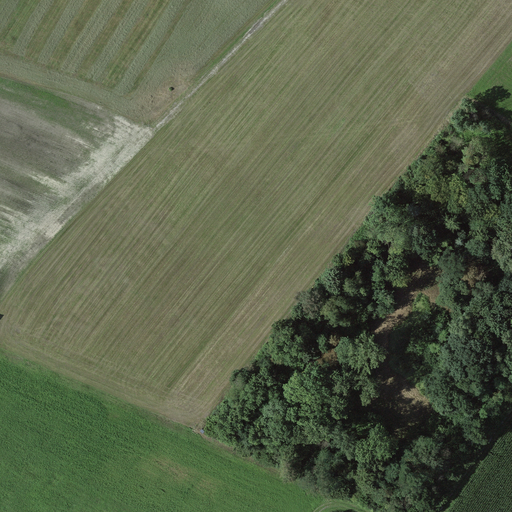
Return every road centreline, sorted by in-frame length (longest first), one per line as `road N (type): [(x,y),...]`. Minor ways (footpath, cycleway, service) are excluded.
road 1 (track): [(0,352),(378,511)]
road 2 (track): [(278,0),(0,275)]
